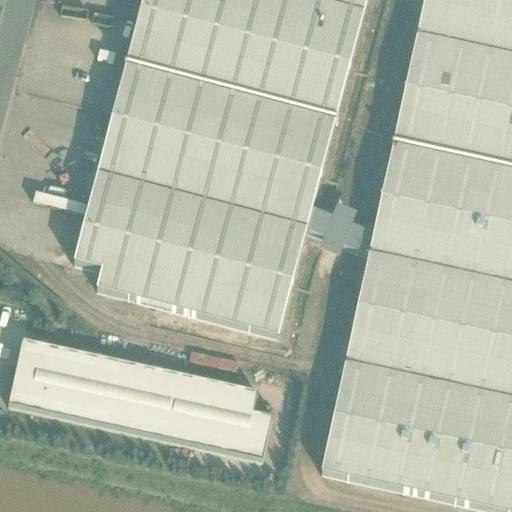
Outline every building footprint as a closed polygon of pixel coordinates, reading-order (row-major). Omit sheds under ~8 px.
[(378,0),(153,0),(80,276),(107,283),(102,302),(286,351),(378,0)] [(511,0),(433,0),(424,44),(511,62),(511,0)] [(511,62),(424,44),(400,154),(511,177),(511,62)] [(511,177),(400,154),(376,264),(511,293),(511,177)] [(511,293),(376,264),(352,374),(511,408),(511,293)] [(18,345),(4,409),(261,466),(270,422),(249,417),(254,397),(18,345)] [(511,511),(511,408),(352,374),(328,484),(460,511),(511,511)]
